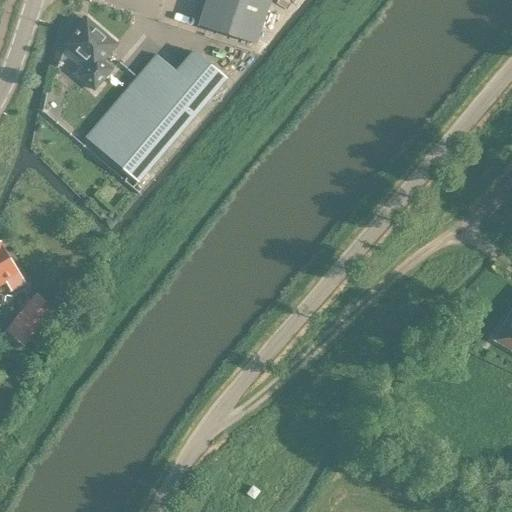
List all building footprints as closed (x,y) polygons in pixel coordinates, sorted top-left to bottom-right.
[(206,0),(198,26),(256,45),(270,0),(206,0)] [(102,61),(115,45),(86,20),(65,45),(87,64),(77,76),(94,90),(112,69),(102,61)] [(137,183),(225,79),(192,51),(174,72),(154,56),(84,138),(137,183)] [(1,244),(0,244),(0,288),(6,285),(10,293),(26,283),(1,244)] [(35,295),(8,333),(30,349),(58,312),(35,295)] [(511,310),(494,341),(511,351),(511,310)]
